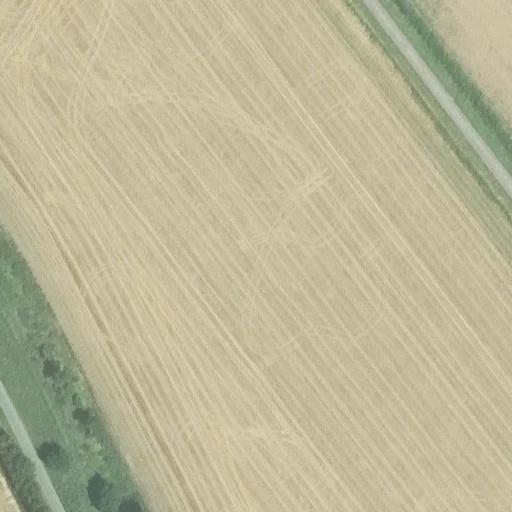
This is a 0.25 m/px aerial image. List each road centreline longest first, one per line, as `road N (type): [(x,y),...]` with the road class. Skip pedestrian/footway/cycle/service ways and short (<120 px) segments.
road 1 (track): [(363,0),(511,196)]
road 2 (tertiary): [(57,511),(0,398)]
